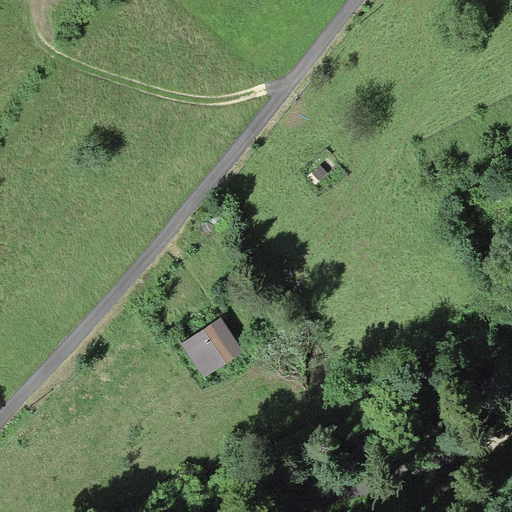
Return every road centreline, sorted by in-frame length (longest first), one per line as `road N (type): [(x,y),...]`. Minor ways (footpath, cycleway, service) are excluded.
road 1 (track): [(0,416),(126,281),(356,0)]
road 2 (track): [(511,344),(446,402),(408,475),(268,511)]
